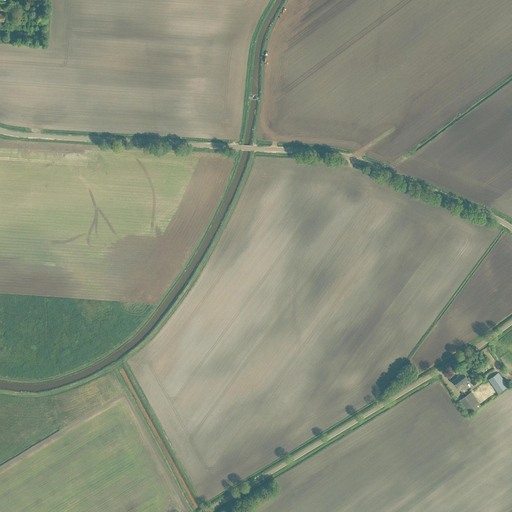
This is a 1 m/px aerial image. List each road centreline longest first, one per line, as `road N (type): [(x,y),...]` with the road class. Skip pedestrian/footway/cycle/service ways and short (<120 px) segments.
road 1 (unclassified): [(511,228),(336,153),(0,131)]
road 2 (unclassified): [(204,511),(511,322)]
